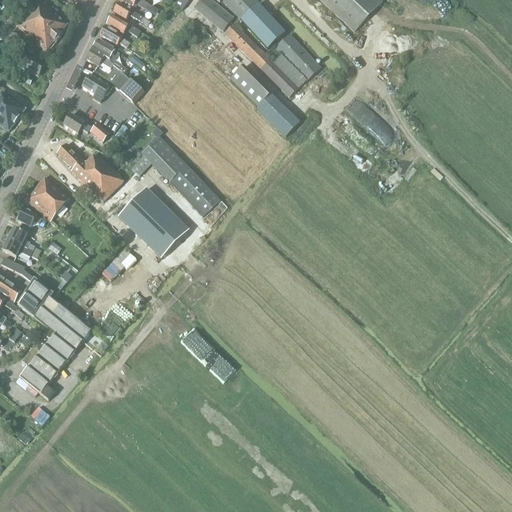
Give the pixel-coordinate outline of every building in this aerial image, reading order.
[(148,13),(149,12),(156,16),(159,12),(138,0),(121,0),(120,3),(132,10),(135,5),(148,13)] [(182,10),(189,0),(174,0),(172,4),(182,10)] [(200,0),(193,9),(221,34),(233,20),(208,0),(200,0)] [(240,19),(247,13),(256,4),(258,3),(255,0),(223,0),(222,1),(240,19)] [(315,0),(353,36),(381,7),(374,0),(315,0)] [(32,9),(15,30),(16,30),(17,29),(30,40),(45,52),(44,53),(45,54),(67,27),(39,3),(33,10),(32,9)] [(113,15),(126,22),(129,17),(140,23),(140,24),(148,29),(152,24),(119,5),(113,15)] [(258,6),(240,22),(267,51),(285,35),(258,6)] [(106,26),(124,37),(126,32),(137,38),(140,33),(129,27),(112,17),(106,26)] [(225,35),(261,71),(271,61),(261,52),(249,39),(244,35),(234,25),(225,35)] [(100,38),(117,48),(119,45),(126,51),(130,46),(122,40),(123,38),(105,28),(100,38)] [(15,30),(12,33),(22,42),(23,43),(24,41),(27,44),(30,40),(17,29),(16,30),(15,30)] [(1,46),(2,47),(11,55),(22,42),(12,33),(7,39),(1,46)] [(142,40),(147,44),(150,39),(145,36),(142,40)] [(173,40),(173,43),(175,45),(178,46),(181,45),(182,43),(182,40),(181,37),(178,36),(175,37),(173,40)] [(278,48),(276,49),(307,83),(319,72),(321,70),(290,36),(288,38),(278,48)] [(98,42),(92,51),(114,65),(120,56),(115,53),(116,52),(98,42)] [(134,55),(140,59),(143,55),(137,50),(134,55)] [(114,65),(92,51),(86,61),(99,68),(101,65),(111,71),(114,65)] [(26,57),(20,68),(38,78),(44,66),(26,57)] [(132,57),(128,61),(140,71),(144,66),(132,57)] [(271,61),(261,71),(289,99),(299,90),(271,61)] [(83,70),(77,67),(66,92),(72,94),(83,70)] [(228,81),(256,108),(269,95),(241,68),(228,81)] [(107,97),(111,92),(113,88),(119,92),(133,106),(144,94),(122,75),(121,77),(113,71),(105,81),(94,72),(91,78),(89,78),(82,89),(94,97),(92,100),(100,105),(105,96),(107,97)] [(8,134),(9,133),(25,112),(25,111),(25,110),(24,111),(2,94),(0,96),(0,127),(7,133),(8,134)] [(285,139),(300,124),(271,96),(256,111),(285,139)] [(346,108),(362,120),(368,113),(352,101),(346,108)] [(64,127),(78,136),(81,131),(86,134),(89,129),(70,117),(64,127)] [(102,144),(109,136),(97,126),(90,134),(102,144)] [(151,166),(169,185),(187,168),(159,139),(142,156),(144,158),(132,170),(139,177),(151,166)] [(127,181),(124,184),(117,176),(103,163),(93,157),(86,165),(67,146),(57,155),(71,169),(69,171),(81,183),(103,204),(111,196),(117,204),(129,191),(133,187),(127,181)] [(187,168),(169,185),(203,220),(220,203),(187,168)] [(51,223),(65,207),(70,201),(44,179),(25,202),(51,223)] [(146,191),(118,219),(161,261),(189,232),(146,191)] [(46,223),(41,221),(36,219),(37,218),(23,211),(17,223),(31,230),(34,224),(43,228),(46,223)] [(14,230),(8,241),(39,256),(41,253),(34,250),(35,249),(29,246),(30,245),(24,242),(27,237),(14,230)] [(39,256),(8,241),(3,253),(16,259),(19,253),(30,258),(37,261),(39,256)] [(47,248),(57,256),(61,251),(51,243),(47,248)] [(115,260),(121,266),(130,256),(124,250),(115,260)] [(1,267),(21,276),(31,284),(17,306),(47,331),(21,363),(28,368),(19,379),(47,402),(53,395),(45,388),(91,333),(53,300),(55,298),(44,288),(34,280),(24,272),(25,270),(4,259),(1,267)] [(0,309),(3,306),(15,313),(17,310),(18,309),(13,306),(22,293),(0,279),(0,309)] [(47,284),(44,288),(55,298),(59,293),(47,284)] [(83,292),(69,309),(75,314),(79,309),(96,323),(106,311),(83,292)] [(15,313),(14,315),(22,321),(25,316),(17,310),(15,313)] [(17,329),(9,339),(14,343),(22,333),(17,329)] [(189,347),(222,383),(235,371),(202,334),(189,347)] [(22,435),(18,440),(26,446),(29,441),(22,435)]
